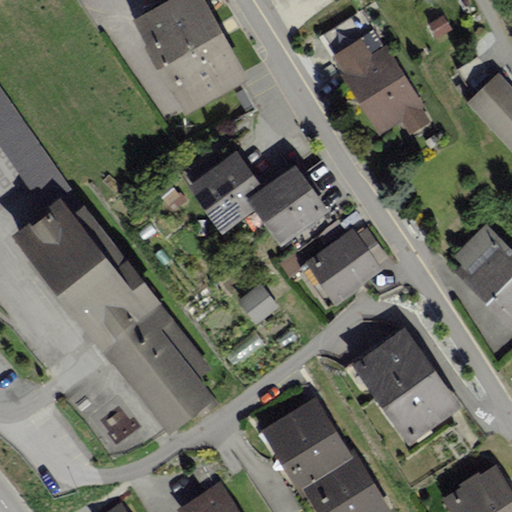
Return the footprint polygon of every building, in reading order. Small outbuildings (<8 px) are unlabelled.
[(216,0),(195,0),(141,31),(187,110),(257,70),(216,0)] [(366,41),(334,58),(378,137),(400,124),(409,140),(433,125),(391,46),(375,55),(366,41)] [(511,85),(503,76),(470,107),(511,151),(511,85)] [(0,84),(0,148),(30,192),(48,219),(79,196),(0,84)] [(232,237),(265,212),(292,246),(337,211),(304,168),(273,190),(232,140),(184,174),(232,237)] [(0,148),(0,201),(5,209),(30,192),(0,148)] [(48,219),(20,240),(171,438),(230,394),(79,196),(48,219)] [(366,226),(304,272),(331,307),(393,261),(366,226)] [(470,266),(462,273),(511,321),(511,248),(491,227),(461,256),(470,266)] [(261,288),(244,301),(257,316),(273,304),(261,288)] [(407,332),(357,371),(415,445),(465,406),(407,332)] [(387,511),(315,400),(263,433),(313,511),(387,511)] [(511,511),(511,484),(500,467),(444,507),(447,511),(511,511)] [(243,511),(224,486),(189,511),(243,511)]
